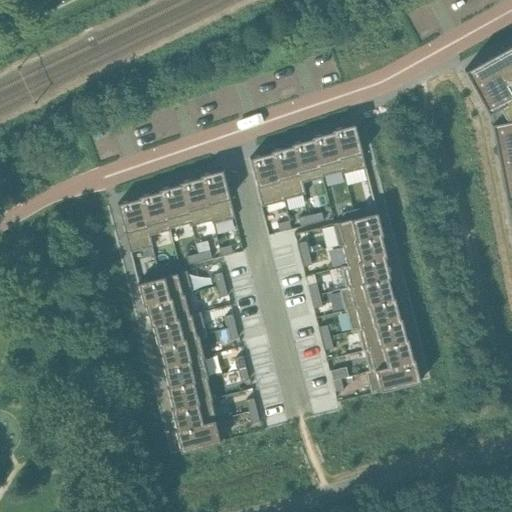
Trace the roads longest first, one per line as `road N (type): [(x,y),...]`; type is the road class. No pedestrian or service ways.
road 1 (residential): [(107,176),(420,69),(511,15)]
road 2 (unknown): [(256,240),(296,227),(312,245),(347,424),(307,444)]
